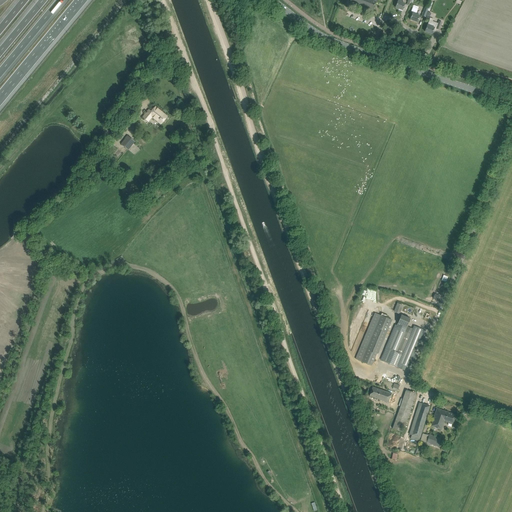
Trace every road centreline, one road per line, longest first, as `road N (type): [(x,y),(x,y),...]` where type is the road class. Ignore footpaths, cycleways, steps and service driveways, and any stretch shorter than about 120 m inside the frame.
road 1 (track): [(164,0),(345,511)]
road 2 (track): [(206,0),(387,511)]
road 3 (tertiary): [(511,102),(369,54)]
road 4 (motorway): [(0,95),(78,0)]
